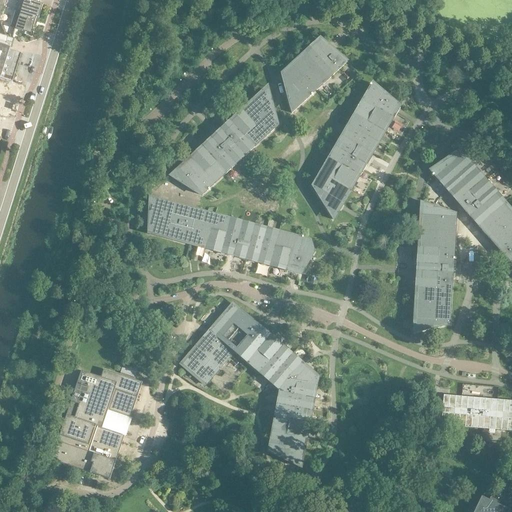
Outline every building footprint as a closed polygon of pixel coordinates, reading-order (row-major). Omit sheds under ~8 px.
[(37,3),(37,0),(30,0),(30,1),(28,0),(24,0),(20,13),(36,17),(39,18),(43,5),(37,3)] [(15,29),(31,34),(36,17),(20,13),(15,28),(15,29)] [(320,39),(281,75),(285,80),(283,81),(292,114),(347,62),(320,39)] [(0,77),(12,81),(21,53),(9,50),(10,47),(0,43),(0,77)] [(0,111),(2,113),(12,81),(0,77),(0,111)] [(396,104),(372,83),(312,186),(317,189),(316,191),(315,191),(333,220),(359,175),(355,173),(361,163),(365,165),(393,117),(389,115),(396,104)] [(270,91),(258,102),(255,99),(230,122),(233,125),(225,133),(222,130),(212,139),(214,142),(206,150),(203,147),(170,177),(196,194),(197,193),(198,191),(202,196),(279,125),(275,121),(277,119),(270,91)] [(511,211),(459,151),(430,172),(463,209),(475,223),(481,230),(493,244),(507,260),(506,261),(511,268),(511,211)] [(310,239),(149,197),(148,233),(222,252),(223,249),(234,252),(233,256),(286,269),(287,266),(304,270),(318,253),(310,239)] [(421,287),(417,287),(417,288),(414,333),(450,326),(450,325),(449,325),(449,322),(450,322),(453,278),(454,278),(456,262),(454,262),(456,217),(456,214),(456,215),(456,214),(422,202),(419,248),(423,249),(422,263),(418,263),(418,271),(422,271),(421,287)] [(204,339),(182,364),(206,385),(234,352),(279,391),(267,452),(300,468),(309,422),(305,422),(307,411),(311,412),(317,377),(269,336),(266,339),(255,329),(258,326),(233,304),(211,330),(214,333),(207,342),(204,339)] [(110,479),(142,382),(115,374),(103,370),(102,374),(101,377),(81,371),(51,460),(110,479)] [(511,400),(497,400),(444,395),(441,425),(511,431),(511,400)] [(511,511),(511,496),(487,485),(481,497),(480,501),(474,511),(511,511)]
